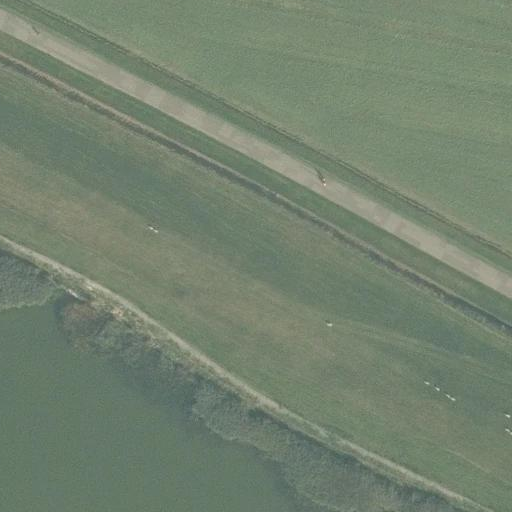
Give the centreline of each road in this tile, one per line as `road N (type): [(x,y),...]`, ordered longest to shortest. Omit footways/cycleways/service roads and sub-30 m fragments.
road 1 (tertiary): [(0,20),(511,289)]
road 2 (track): [(511,380),(294,309),(153,289)]
